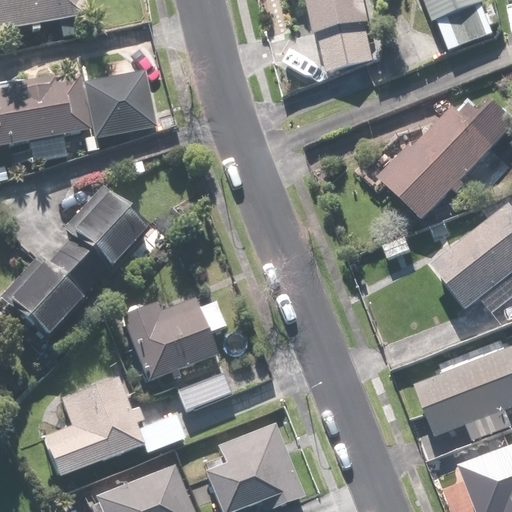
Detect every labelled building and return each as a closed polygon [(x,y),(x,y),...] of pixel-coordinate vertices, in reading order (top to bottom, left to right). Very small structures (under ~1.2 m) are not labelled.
[(0,0),(0,37),(79,21),(74,0),(0,0)] [(372,67),(356,0),(304,0),(322,78),(372,67)] [(472,0),(417,0),(440,56),(487,36),(472,0)] [(145,71),(82,86),(93,133),(156,118),(145,71)] [(46,143),(84,135),(73,81),(0,95),(0,152),(21,148),(23,158),(48,153),(46,143)] [(414,227),(510,128),(489,108),(481,116),(469,104),(454,119),(449,115),(376,191),(414,227)] [(100,278),(137,232),(89,193),(51,241),(58,247),(40,270),(31,263),(0,301),(0,322),(37,353),(74,306),(70,303),(94,273),(100,278)] [(511,217),(503,207),(424,273),(463,319),(476,308),(486,321),(511,299),(511,217)] [(156,304),(113,321),(138,388),(211,361),(203,338),(219,331),(210,307),(194,314),(190,304),(160,315),(156,304)] [(511,352),(423,386),(441,432),(469,421),(475,437),(511,423),(511,412),(510,408),(511,407),(511,352)] [(217,380),(171,397),(178,416),(224,399),(217,380)] [(133,413),(122,417),(110,384),(53,406),(63,432),(32,445),(47,486),(136,452),(129,435),(127,431),(138,426),(133,413)] [(170,420),(129,435),(136,452),(138,459),(179,443),(170,420)] [(274,511),(297,504),(271,430),(211,452),(217,470),(192,479),(204,511),(249,511),(252,511),(274,511)] [(181,511),(167,475),(85,508),(86,511),(181,511)]
